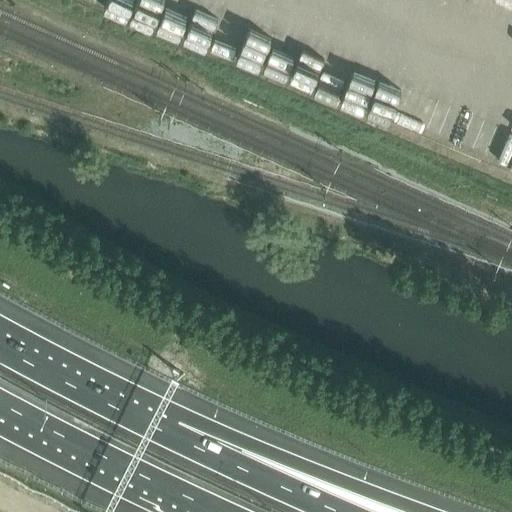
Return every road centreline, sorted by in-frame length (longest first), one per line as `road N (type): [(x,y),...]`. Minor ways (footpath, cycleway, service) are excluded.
road 1 (motorway): [(0,400),(220,511)]
road 2 (motorway): [(217,458),(0,346)]
road 3 (motorway): [(423,511),(343,481),(217,458)]
road 4 (motorway): [(335,511),(217,458)]
